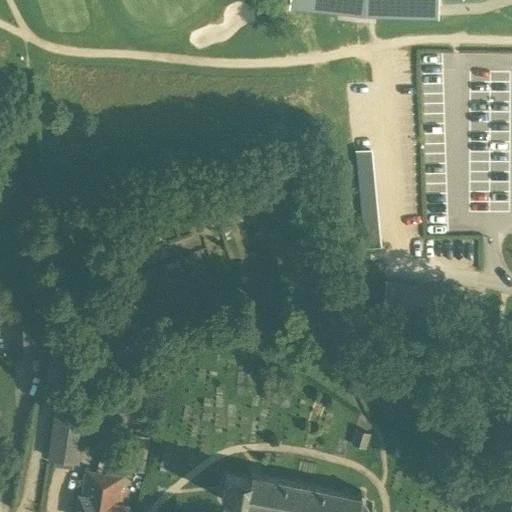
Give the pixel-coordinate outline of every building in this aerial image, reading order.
[(359,17),(361,0),(313,0),(312,12),(359,17)] [(361,0),(359,17),(436,19),(436,0),(361,0)] [(511,0),(495,0),(508,20),(511,17),(511,0)] [(462,296),(385,287),(381,319),(458,328),(462,296)] [(9,357),(36,357),(36,322),(9,322),(9,357)] [(89,390),(87,406),(103,408),(105,390),(89,388),(89,390)] [(76,462),(84,411),(57,407),(48,458),(53,459),(76,462)] [(355,429),(350,445),(366,449),(370,434),(355,429)] [(145,458),(149,437),(131,434),(127,455),(145,458)] [(508,476),(511,457),(484,451),(480,469),(508,476)] [(359,494),(253,475),(254,468),(250,467),(249,477),(226,473),(223,487),(221,498),(244,502),(243,510),(245,510),(246,506),(276,511),(367,511),(369,508),(373,505),(371,502),(369,504),(362,495),(364,490),(360,489),(359,494)] [(100,511),(107,473),(84,470),(81,495),(78,495),(75,511),(100,511)] [(107,473),(100,511),(126,511),(127,505),(119,504),(123,475),(107,473)]
